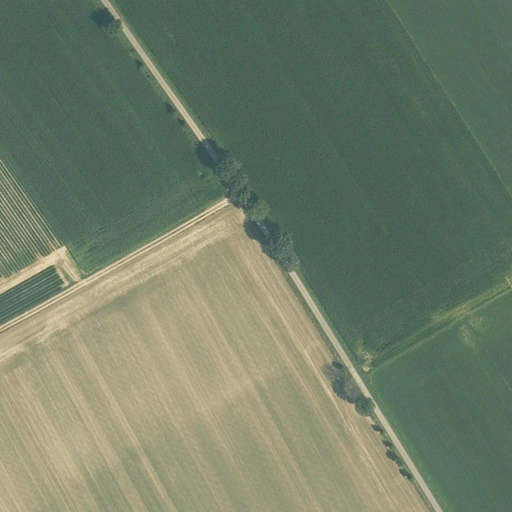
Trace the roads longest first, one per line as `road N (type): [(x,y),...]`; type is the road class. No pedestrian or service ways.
road 1 (unclassified): [(439,511),(287,265),(103,0)]
road 2 (track): [(0,329),(240,194)]
